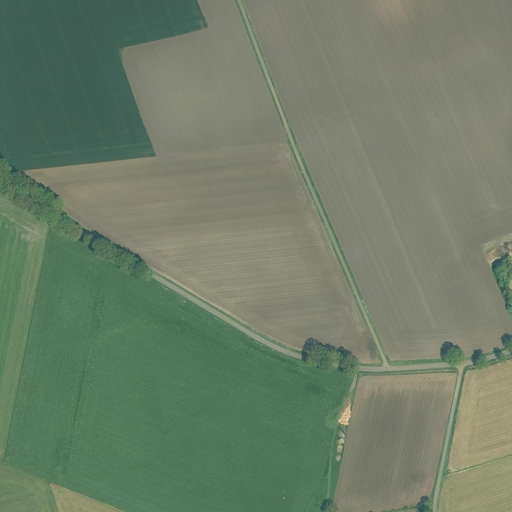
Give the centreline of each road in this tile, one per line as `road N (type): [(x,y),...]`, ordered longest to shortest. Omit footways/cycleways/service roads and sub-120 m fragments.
road 1 (unclassified): [(388,369),(336,366),(276,348),(0,183)]
road 2 (unclassified): [(388,369),(238,0)]
road 3 (unclassified): [(434,511),(461,364)]
